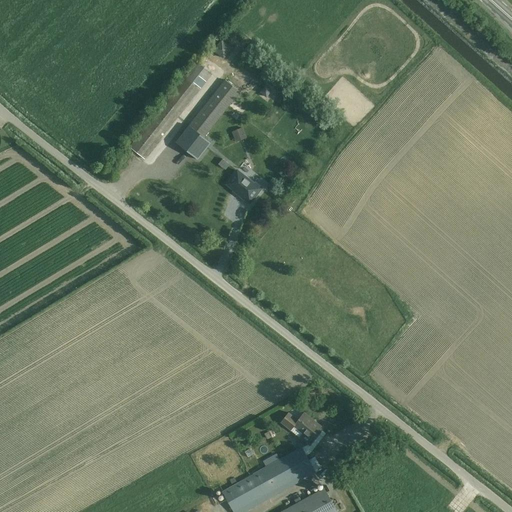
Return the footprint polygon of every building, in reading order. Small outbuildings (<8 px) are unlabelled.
[(214,51),(224,59),(233,48),(222,40),(214,51)] [(198,62),(187,76),(129,147),(143,159),(212,74),(198,62)] [(226,78),(189,124),(204,136),(241,89),(226,78)] [(272,91),(266,86),(262,90),(269,96),(272,91)] [(189,125),(175,143),(197,160),(211,143),(203,137),(189,125)] [(242,128),(233,132),(237,142),(246,138),(242,128)] [(191,160),(185,163),(190,173),(196,170),(191,160)] [(250,203),(262,188),(255,183),(255,184),(237,171),(227,184),(237,192),(237,193),(250,203)] [(289,413),(281,422),(291,430),(291,431),(298,437),(300,438),(310,446),(313,442),(324,428),(319,424),(317,426),(314,422),(315,421),(304,412),(298,420),(289,413)] [(272,429),(264,433),(267,439),(271,437),(271,438),(275,436),(272,429)] [(246,456),(252,453),(249,447),(243,450),(246,456)] [(253,475),(223,492),(233,511),(240,511),(266,498),(314,471),(302,448),(280,460),(276,453),(263,461),(266,467),(253,475)] [(321,478),(326,474),(320,467),(314,472),(323,484),(325,483),(321,478)] [(337,511),(324,488),(279,511),(337,511)]
